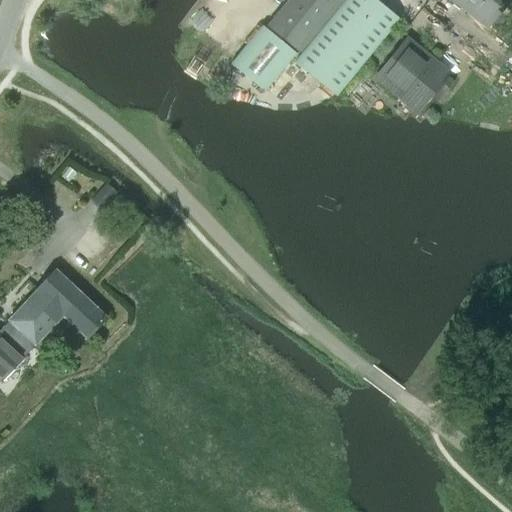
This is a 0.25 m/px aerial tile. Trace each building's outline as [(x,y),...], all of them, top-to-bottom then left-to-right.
[(300,45),(337,0),(295,0),(275,25),(300,45)] [(336,96),(399,19),(376,0),(344,0),(294,62),(336,96)] [(511,0),(459,0),(499,32),(511,15),(511,0)] [(262,25),(230,64),(264,92),(296,53),(262,25)] [(416,108),(438,81),(448,89),(454,81),(444,74),(445,72),(409,43),(380,78),(416,108)] [(106,183),(90,201),(102,212),(104,209),(112,216),(126,200),(106,183)] [(106,318),(53,271),(0,330),(0,377),(3,381),(62,316),(86,339),(106,318)]
